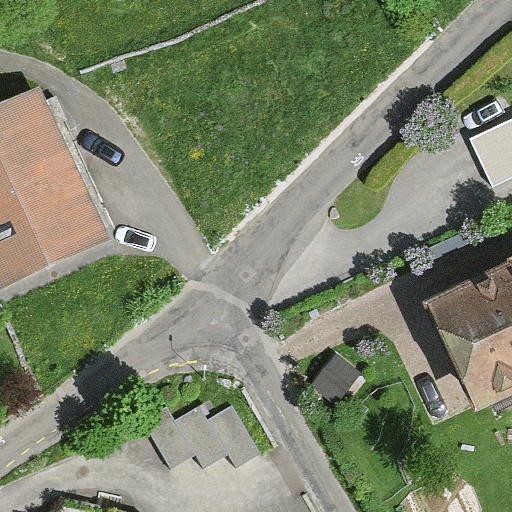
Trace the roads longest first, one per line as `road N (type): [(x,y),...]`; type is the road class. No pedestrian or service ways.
road 1 (unclassified): [(511,0),(207,287)]
road 2 (unclassified): [(207,287),(148,343),(0,453)]
road 3 (residential): [(339,511),(207,287)]
